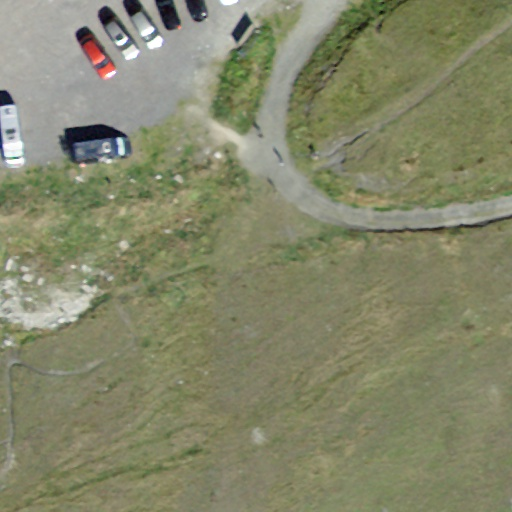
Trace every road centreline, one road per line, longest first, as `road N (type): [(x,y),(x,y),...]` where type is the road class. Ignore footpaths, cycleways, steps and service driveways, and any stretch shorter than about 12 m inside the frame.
road 1 (track): [(511,202),(460,214),(361,219),(308,200),(269,163)]
road 2 (track): [(269,163),(283,76),(317,7)]
